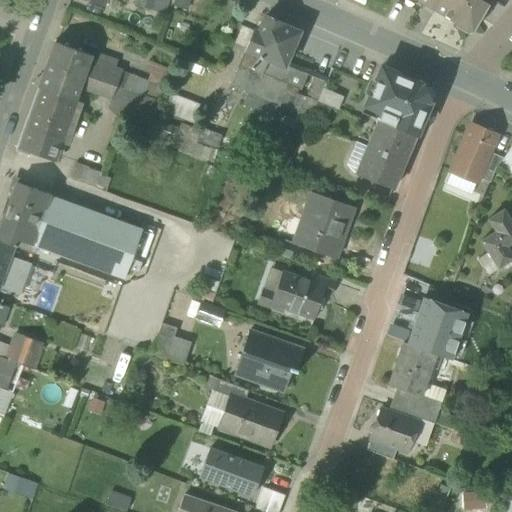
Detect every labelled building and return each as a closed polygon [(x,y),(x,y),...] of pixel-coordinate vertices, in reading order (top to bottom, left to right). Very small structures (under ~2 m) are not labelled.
[(162,15),(166,0),(137,0),(136,5),(136,6),(141,7),(162,15)] [(188,9),(190,0),(175,0),(174,6),(188,9)] [(456,23),(457,23),(473,19),(484,0),(416,0),(418,0),(456,23)] [(457,23),(456,23),(454,26),(467,34),(471,33),(485,10),(484,9),(489,0),(484,0),(473,19),(457,23)] [(253,31),(245,50),(283,67),(284,66),(298,32),(264,17),(258,33),(253,31)] [(47,63),(84,76),(90,59),(91,56),(54,42),(47,63)] [(307,75),(284,66),(283,67),(245,50),(229,87),(247,95),(276,107),(278,108),(285,91),(296,95),(298,89),(301,90),(307,75)] [(99,57),(97,62),(112,68),(114,63),(99,57)] [(121,71),(112,68),(97,62),(90,59),(84,76),(116,87),(121,71)] [(141,95),(160,102),(173,72),(148,62),(144,71),(150,74),(141,95)] [(75,101),(79,89),(84,76),(47,63),(37,88),(75,101)] [(382,121),(382,122),(415,136),(430,101),(424,86),(381,68),(365,106),(380,112),(377,119),(382,121)] [(116,87),(84,76),(79,89),(110,100),(111,100),(115,88),(116,87)] [(305,97),(317,102),(322,89),(325,82),(313,77),(305,97)] [(30,153),(54,162),(75,101),(37,88),(16,148),(29,153),(30,153)] [(118,116),(151,127),(160,102),(115,88),(111,100),(110,100),(109,105),(118,116)] [(324,105),(337,110),(342,98),(322,89),(317,102),(324,105)] [(271,119),(276,107),(247,95),(242,105),(271,119)] [(175,96),(170,112),(195,120),(200,103),(175,96)] [(188,140),(195,142),(200,128),(179,120),(173,135),(175,135),(188,140)] [(392,190),(415,136),(382,122),(375,138),(371,136),(362,158),(366,159),(359,176),(392,190)] [(450,171),(476,182),(478,178),(489,152),(496,136),(470,125),(450,171)] [(188,140),(175,135),(171,147),(184,152),(188,140)] [(184,152),(198,157),(202,145),(195,142),(188,140),(184,152)] [(206,146),(202,145),(198,157),(207,160),(211,148),(206,146)] [(498,165),(511,175),(511,146),(503,158),(498,165)] [(29,153),(16,148),(15,152),(29,157),(30,153),(29,153)] [(217,150),(211,148),(207,160),(213,162),(217,150)] [(478,178),(489,183),(494,170),(498,165),(503,158),(489,152),(478,178)] [(71,180),(94,188),(99,174),(76,166),(71,180)] [(450,174),(446,183),(466,190),(469,182),(450,174)] [(0,227),(0,240),(14,246),(15,247),(18,240),(32,245),(50,196),(50,195),(16,183),(0,227)] [(296,245),(335,259),(354,208),(311,192),(301,220),(305,222),(296,245)] [(124,279),(127,270),(131,259),(142,230),(50,196),(32,245),(36,247),(124,279)] [(480,242),(488,253),(497,268),(511,258),(511,256),(511,255),(511,253),(511,245),(511,244),(511,243),(511,224),(503,211),(487,220),(495,232),(480,242)] [(0,284),(10,258),(14,247),(14,246),(0,240),(0,284)] [(36,247),(32,245),(18,240),(15,247),(14,246),(14,247),(34,254),(36,247)] [(486,274),(497,268),(488,253),(477,260),(486,274)] [(29,265),(10,258),(0,284),(0,286),(19,293),(29,265)] [(141,263),(131,259),(127,270),(138,273),(141,263)] [(284,308),(313,319),(323,293),(309,289),(311,282),(281,271),(273,294),(262,290),(257,303),(282,313),(284,308)] [(323,293),(330,296),(335,283),(313,275),(311,282),(309,289),(323,293)] [(195,285),(214,292),(218,282),(199,276),(195,285)] [(498,306),(507,309),(511,292),(511,288),(503,286),(498,306)] [(192,297),(211,303),(214,293),(195,287),(192,297)] [(420,301),(400,294),(396,305),(416,312),(420,301)] [(449,307),(423,298),(407,344),(435,354),(435,355),(450,360),(466,315),(448,308),(449,307)] [(220,308),(202,302),(196,319),(213,325),(220,308)] [(0,316),(0,325),(2,326),(9,309),(4,307),(0,316)] [(150,354),(165,359),(173,337),(176,329),(161,324),(150,354)] [(409,331),(390,324),(386,335),(405,341),(409,331)] [(239,373),(284,388),(290,371),(294,372),(302,350),(247,332),(240,352),(245,353),(239,373)] [(0,357),(17,364),(30,369),(39,343),(21,336),(16,349),(0,342),(0,357)] [(190,343),(173,337),(165,359),(182,366),(190,343)] [(404,391),(420,397),(420,395),(425,383),(435,355),(435,354),(407,344),(404,343),(403,342),(387,385),(395,388),(404,391)] [(0,387),(8,390),(17,364),(0,357),(0,387)] [(228,396),(244,402),(248,390),(216,379),(211,392),(227,398),(228,396)] [(420,395),(441,403),(445,390),(425,383),(420,395)] [(388,407),(397,411),(404,391),(395,388),(388,407)] [(418,418),(433,424),(437,412),(441,403),(420,395),(420,397),(404,391),(397,411),(418,418)] [(216,426),(270,446),(281,416),(244,402),(228,396),(227,398),(216,426)] [(396,448),(406,452),(410,442),(417,422),(379,409),(373,426),(372,426),(369,427),(368,431),(369,434),(370,434),(368,439),(369,439),(396,448)] [(433,424),(473,438),(476,426),(437,412),(433,424)] [(417,422),(410,442),(425,447),(433,424),(418,418),(417,422)] [(365,450),(392,460),(396,448),(369,439),(365,450)] [(209,448),(198,477),(251,497),(262,468),(209,448)] [(25,495),(30,480),(8,472),(3,487),(25,495)] [(278,511),(285,495),(262,487),(254,510),(260,511),(278,511)] [(105,504),(126,511),(130,499),(110,492),(105,504)] [(177,511),(232,511),(184,495),(177,511)] [(502,511),(511,511),(511,501),(510,500),(502,511)]
